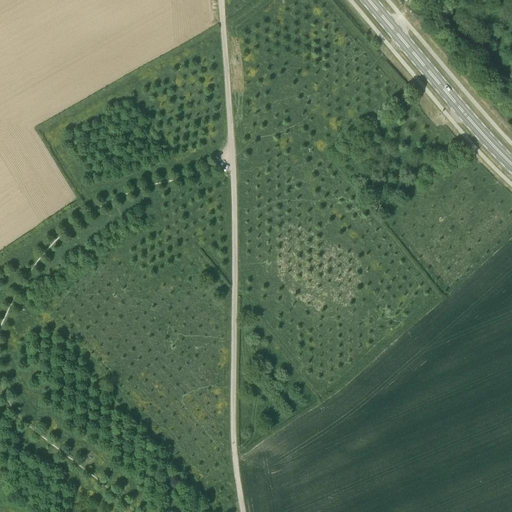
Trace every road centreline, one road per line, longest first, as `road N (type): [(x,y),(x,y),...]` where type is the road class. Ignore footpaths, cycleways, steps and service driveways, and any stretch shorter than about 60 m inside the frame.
road 1 (unclassified): [(243,511),(218,0)]
road 2 (secondary): [(511,165),(368,0)]
